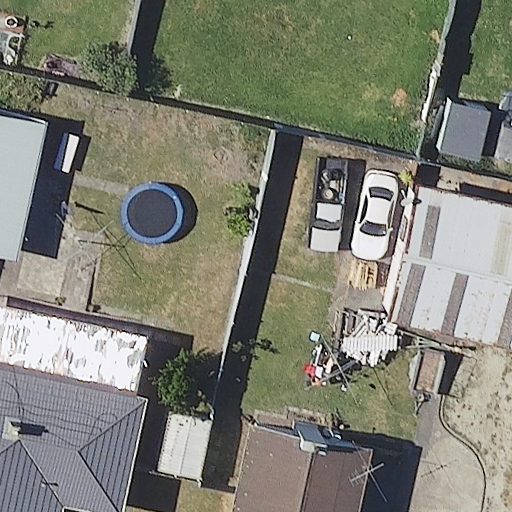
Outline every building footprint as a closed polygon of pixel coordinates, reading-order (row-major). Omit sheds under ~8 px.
[(0,224),(25,108),(0,102),(0,224)] [(511,193),(375,163),(345,300),(511,336),(511,193)] [(221,227),(139,213),(126,292),(207,306),(221,227)] [(92,511),(42,501),(46,485),(96,495),(131,320),(0,293),(0,511),(92,511)] [(328,511),(343,437),(224,415),(205,511),(328,511)]
